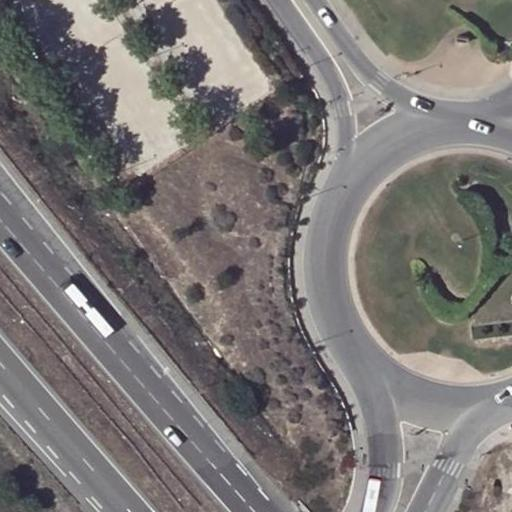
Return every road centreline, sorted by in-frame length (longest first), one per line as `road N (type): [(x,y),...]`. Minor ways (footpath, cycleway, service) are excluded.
road 1 (motorway): [(130,372),(0,179)]
road 2 (tertiary): [(277,0),(324,67),(342,110),(354,187)]
road 3 (motorway): [(130,372),(0,219)]
road 4 (tertiary): [(462,125),(377,84),(313,0)]
road 5 (motorway): [(0,360),(131,511)]
road 6 (motorway): [(256,511),(130,372)]
road 7 (secondary): [(354,187),(333,242),(336,302),(364,355)]
road 8 (secondary): [(364,355),(409,389),(465,403),(511,396)]
road 9 (secondary): [(364,355),(386,470),(372,511)]
road 10 (secondary): [(422,511),(469,435),(511,402)]
road 11 (secondary): [(462,125),(401,143),(354,187)]
